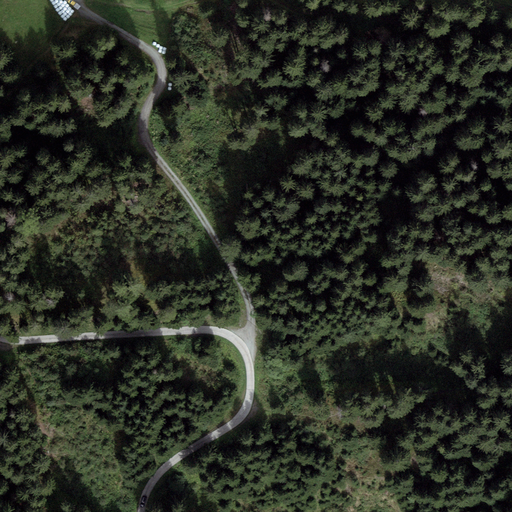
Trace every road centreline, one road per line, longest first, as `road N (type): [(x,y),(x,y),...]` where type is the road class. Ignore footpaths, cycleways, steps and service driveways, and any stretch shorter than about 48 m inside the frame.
road 1 (unclassified): [(141,511),(151,480),(238,418),(250,391),(241,344),(207,329),(0,337)]
road 2 (track): [(248,362),(247,294),(144,132),(160,59),(71,0)]
